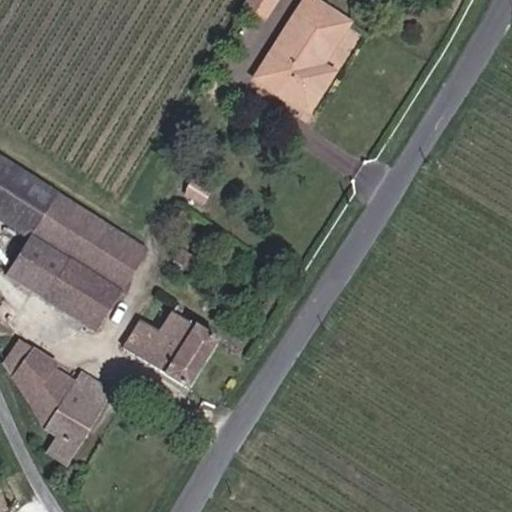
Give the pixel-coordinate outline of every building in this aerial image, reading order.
[(317,34),(306,27),(321,0),(269,0),(244,41),(294,72),(317,34)] [(151,246),(104,218),(0,155),(0,215),(34,235),(10,275),(100,329),(151,246)] [(168,229),(177,235),(185,222),(175,216),(168,229)] [(79,418),(105,373),(74,354),(38,332),(43,323),(6,301),(0,312),(0,327),(6,340),(38,394),(49,400),(79,418)] [(126,347),(190,385),(219,338),(180,314),(183,310),(177,306),(162,332),(143,321),(126,347)] [(105,373),(118,350),(87,331),(74,354),(105,373)] [(45,407),(65,441),(79,418),(49,400),(45,407)]
